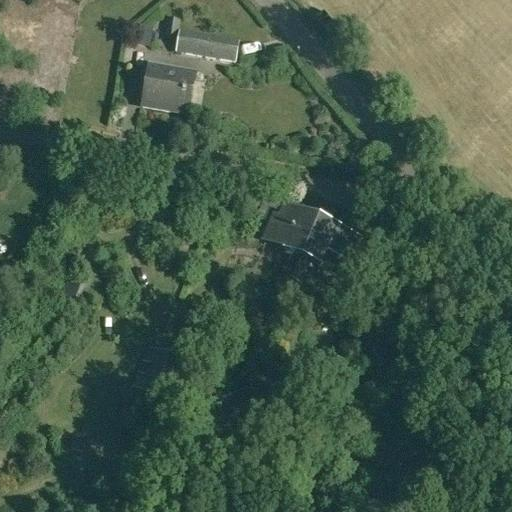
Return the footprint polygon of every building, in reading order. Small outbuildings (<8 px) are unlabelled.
[(234,65),(237,45),(178,35),(175,55),(234,65)] [(186,117),(192,78),(148,70),(141,109),(186,117)] [(284,279),(292,283),(317,223),(282,208),(277,221),(273,219),(267,233),(287,242),(283,252),(294,256),(284,279)] [(351,238),(317,223),(292,283),(299,286),(309,263),(320,267),(325,254),(341,260),(351,238)] [(281,309),(287,296),(279,292),(273,305),(281,309)] [(281,309),(290,312),(294,314),(300,301),(287,296),(281,309)] [(214,328),(223,332),(233,336),(240,318),(222,310),(214,328)] [(174,361),(147,349),(130,389),(157,401),(174,361)] [(213,430),(229,437),(235,421),(219,415),(213,430)] [(265,463),(272,466),(279,452),(271,449),(265,463)]
